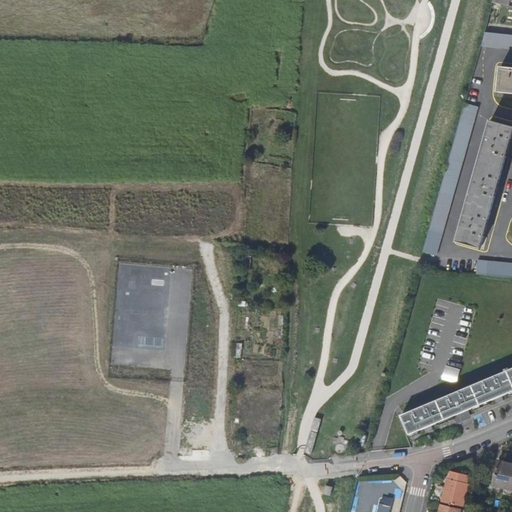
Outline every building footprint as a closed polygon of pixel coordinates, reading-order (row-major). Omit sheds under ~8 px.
[(511,48),(511,35),(485,32),(484,46),(511,48)] [(511,68),(499,67),(496,91),(511,93),(511,68)] [(461,113),(421,252),(434,256),(474,116),(461,113)] [(511,127),(489,121),(455,242),(479,249),(487,219),(495,189),(504,157),(511,129),(511,127)] [(511,264),(476,261),(475,275),(511,278),(511,264)] [(457,382),(461,369),(448,364),(443,378),(457,382)] [(511,369),(403,416),(411,434),(426,428),(459,414),(494,399),(511,391),(511,369)] [(314,419),(311,431),(317,433),(321,420),(314,419)] [(310,433),(305,454),(311,456),(317,435),(310,433)] [(344,438),(339,436),(338,438),(335,437),(333,445),(337,446),(337,445),(341,444),(343,446),(344,449),(342,452),(345,451),(347,447),(348,441),(344,440),(344,438)] [(336,451),(339,453),(342,452),(344,449),(343,446),(341,444),(337,445),(337,446),(335,447),(336,451)] [(511,493),(511,464),(500,461),(493,489),(511,493)] [(448,479),(442,502),(463,507),(468,483),(467,483),(469,475),(452,471),(450,479),(448,479)] [(333,488),(326,486),(324,494),(331,496),(333,488)] [(384,505),(379,504),(377,511),(388,511),(391,501),(385,499),(384,505)]
